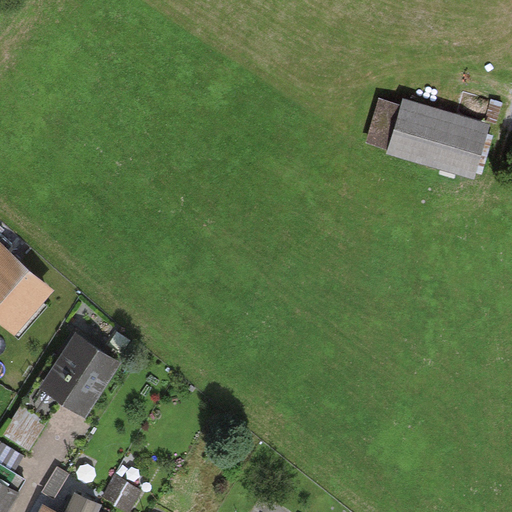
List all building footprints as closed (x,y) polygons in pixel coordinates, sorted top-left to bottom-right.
[(381,99),(369,140),(470,170),(483,129),(381,99)] [(0,310),(13,322),(45,286),(5,251),(12,243),(0,233),(0,310)] [(54,353),(21,404),(46,420),(66,390),(84,402),(82,405),(84,406),(113,360),(77,336),(62,359),(54,353)] [(0,511),(3,511),(24,479),(0,464),(0,511)] [(113,477),(104,495),(127,511),(140,489),(126,480),(124,484),(113,477)] [(93,511),(97,505),(76,494),(67,511),(58,511),(93,511)]
